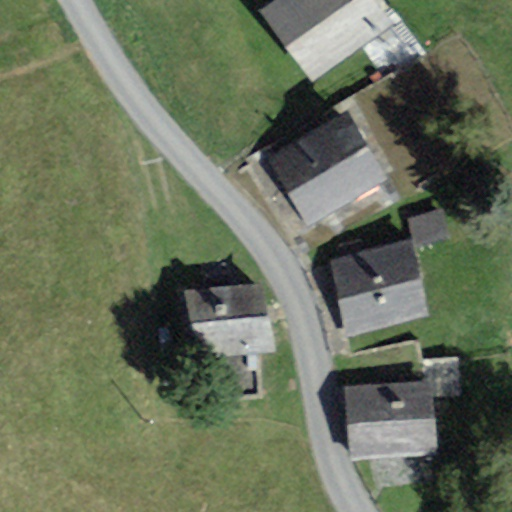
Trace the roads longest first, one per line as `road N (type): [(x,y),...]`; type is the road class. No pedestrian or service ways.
road 1 (unclassified): [(352,511),(332,480),(291,299),(269,257),(162,147),(67,0)]
road 2 (track): [(138,114),(176,268)]
